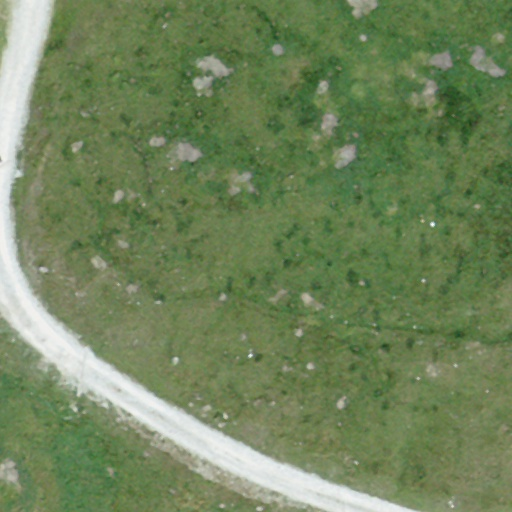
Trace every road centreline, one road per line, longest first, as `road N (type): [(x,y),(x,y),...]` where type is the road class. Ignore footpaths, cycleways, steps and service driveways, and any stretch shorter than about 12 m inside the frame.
road 1 (track): [(0,248),(15,293),(36,321),(124,391),(281,476),(380,511)]
road 2 (track): [(33,0),(0,150)]
